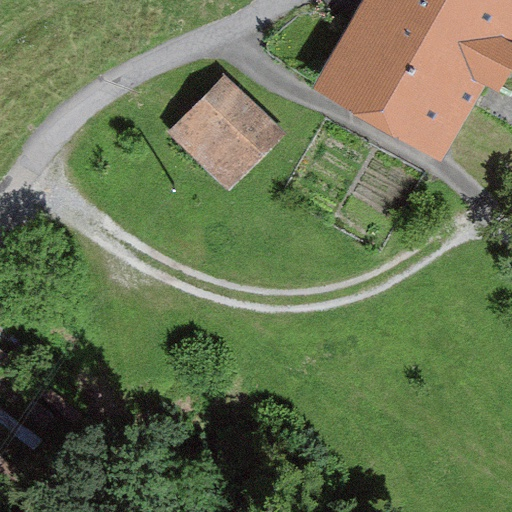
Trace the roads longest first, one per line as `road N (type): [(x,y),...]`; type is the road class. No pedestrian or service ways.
road 1 (track): [(25,163),(51,193),(203,291),(322,301),(460,232),(511,240)]
road 2 (residential): [(0,236),(25,163),(96,87),(278,0)]
